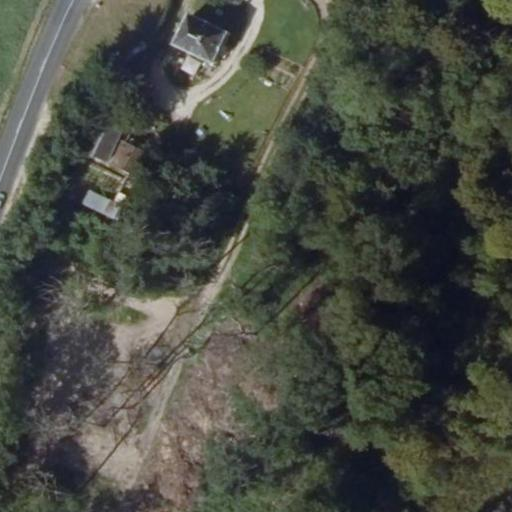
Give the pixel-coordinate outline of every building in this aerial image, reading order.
[(195,15),(180,47),(220,66),(235,34),(195,15)] [(202,117),(224,133),(237,116),(215,100),(202,117)] [(116,110),(105,134),(135,153),(148,129),(116,110)] [(154,132),(144,150),(151,157),(155,150),(174,163),(182,149),(154,132)] [(125,186),(116,201),(163,228),(171,214),(125,186)]
